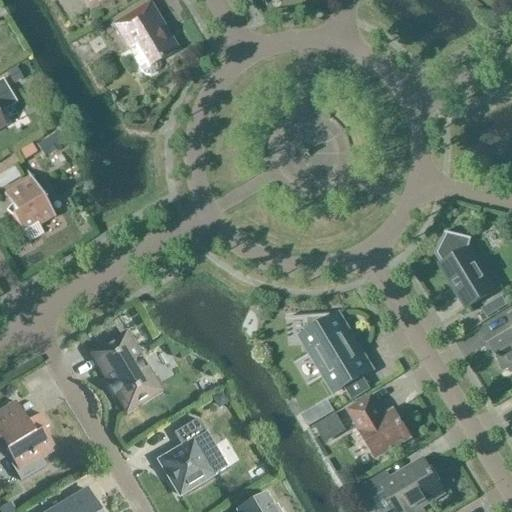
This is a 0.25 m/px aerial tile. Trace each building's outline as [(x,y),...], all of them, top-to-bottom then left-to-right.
[(178,51),(150,5),(113,26),(141,73),(145,76),(150,77),(154,74),(156,70),(155,65),(178,51)] [(0,119),(0,114),(17,104),(2,81),(0,82),(0,129),(5,127),(0,119)] [(59,133),(39,146),(46,158),(51,155),(52,157),(62,150),(61,149),(67,145),(59,133)] [(16,214),(12,217),(32,250),(33,249),(29,243),(43,235),(39,227),(54,218),(54,219),(55,219),(24,167),(23,168),(31,181),(4,195),(16,214)] [(453,281),(450,282),(467,310),(494,293),(469,251),(472,240),(445,234),(445,235),(447,235),(437,255),(453,281)] [(511,314),(509,316),(511,320),(511,330),(488,345),(505,373),(508,371),(510,374),(511,372),(511,314)] [(315,366),(325,377),(335,394),(371,373),(337,317),(331,321),(330,316),(286,320),(286,321),(308,319),(309,334),(302,338),(310,353),(315,366)] [(125,336),(94,355),(112,385),(108,387),(114,396),(117,394),(127,410),(158,391),(125,336)] [(372,397),(348,412),(360,432),(359,433),(376,460),(387,453),(390,454),(399,449),(400,445),(411,439),(394,412),(384,418),(372,397)] [(37,461),(56,450),(43,430),(49,427),(41,414),(27,422),(15,402),(0,411),(0,455),(6,452),(23,479),(41,468),(37,461)] [(328,404),(316,411),(322,422),(334,414),(328,404)] [(329,437),(344,429),(338,418),(323,426),(329,437)] [(179,496),(214,475),(196,445),(208,438),(197,420),(173,434),(182,447),(158,461),(179,496)] [(394,484),(387,473),(363,487),(371,501),(386,492),(397,511),(423,511),(421,508),(444,495),(424,461),(406,472),(408,475),(394,484)] [(99,511),(87,490),(50,511),(99,511)] [(236,511),(280,511),(276,505),(274,507),(266,494),(237,511),(236,511)]
